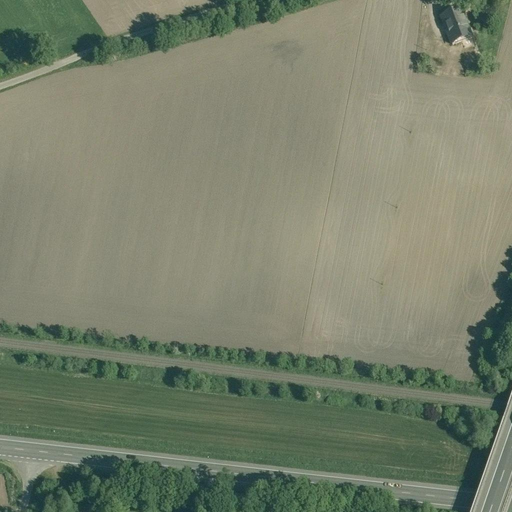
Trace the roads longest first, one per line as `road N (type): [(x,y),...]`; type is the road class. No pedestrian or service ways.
road 1 (secondary): [(31,450),(511,505)]
road 2 (unclassified): [(259,0),(0,84)]
